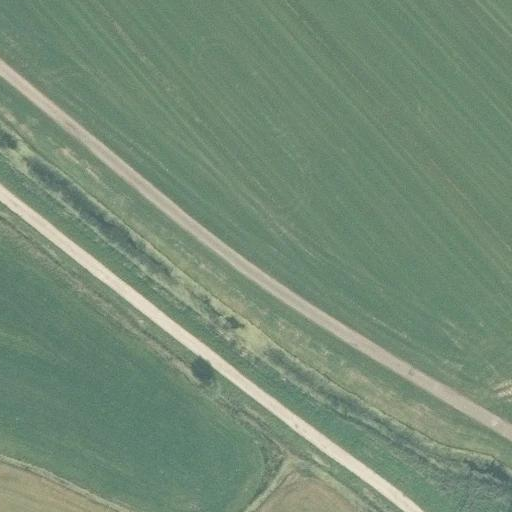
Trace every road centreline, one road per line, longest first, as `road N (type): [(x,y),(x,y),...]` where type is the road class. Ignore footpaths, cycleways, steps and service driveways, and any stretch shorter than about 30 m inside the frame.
road 1 (track): [(0,67),(244,269),(511,432)]
road 2 (track): [(413,511),(0,197)]
